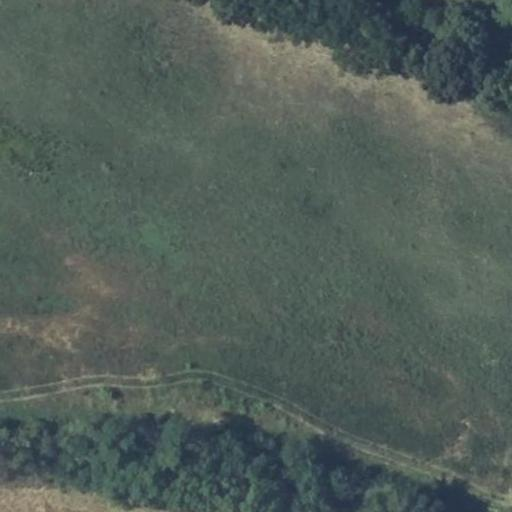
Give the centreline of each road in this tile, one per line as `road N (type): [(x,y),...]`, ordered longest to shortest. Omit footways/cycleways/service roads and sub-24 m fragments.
road 1 (track): [(0,458),(190,463),(394,511)]
road 2 (track): [(511,64),(365,0)]
